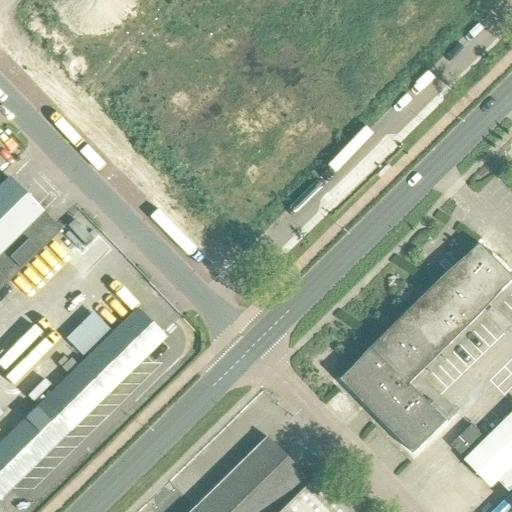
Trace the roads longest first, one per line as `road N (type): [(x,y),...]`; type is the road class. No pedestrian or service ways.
road 1 (primary): [(250,349),(511,90)]
road 2 (residential): [(250,349),(0,86)]
road 3 (primary): [(84,511),(250,349)]
road 4 (unclassified): [(410,511),(250,349)]
